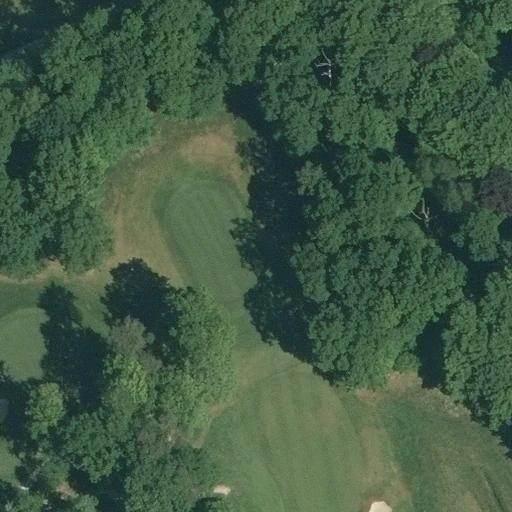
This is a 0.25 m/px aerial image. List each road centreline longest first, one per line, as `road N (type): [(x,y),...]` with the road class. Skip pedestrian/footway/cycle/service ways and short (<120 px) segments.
road 1 (track): [(142,511),(233,369),(233,350),(217,323)]
road 2 (track): [(166,0),(0,78)]
